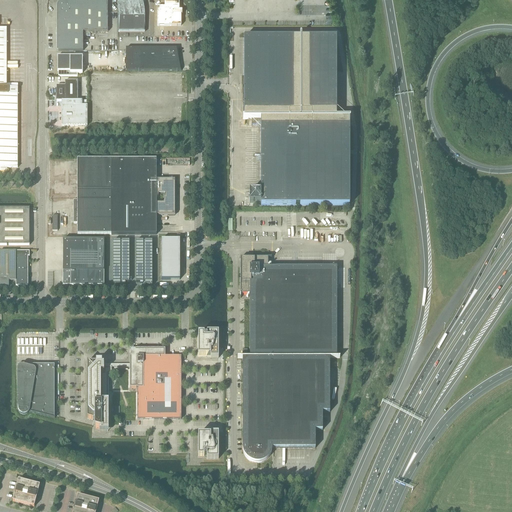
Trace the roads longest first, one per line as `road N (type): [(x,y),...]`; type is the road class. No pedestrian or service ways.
road 1 (motorway): [(389,0),(427,291),(404,371),(341,511)]
road 2 (tertiary): [(43,301),(186,301),(198,287),(196,0)]
road 3 (unclassified): [(43,301),(42,0)]
road 4 (motorway): [(372,511),(429,393),(511,268)]
road 5 (motorway): [(511,170),(483,169),(452,153),(434,129),(427,94),(436,63),(455,41),(511,27)]
road 6 (motorway): [(398,484),(440,400),(511,292)]
road 7 (motorway): [(453,333),(361,511)]
road 8 (unknown): [(16,11),(25,165),(0,172)]
road 9 (motorway): [(398,484),(456,406),(511,369)]
road 10 (primary): [(122,497),(0,448)]
road 11 (motorway): [(511,220),(453,333)]
road 12 (primary): [(0,462),(122,497)]
